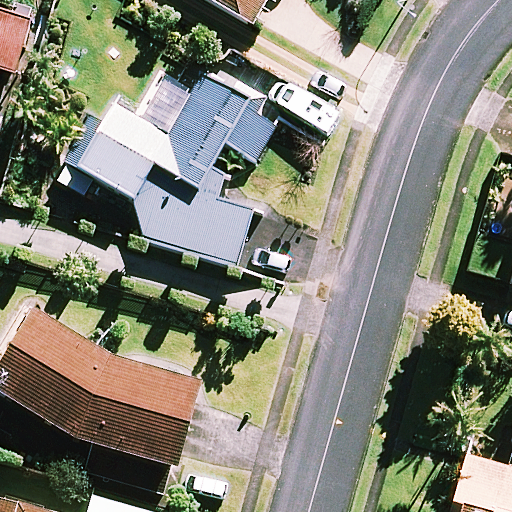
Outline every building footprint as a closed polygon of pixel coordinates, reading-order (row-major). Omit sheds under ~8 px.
[(210,0),(251,24),(264,0),(210,0)] [(30,21),(0,12),(0,68),(15,73),(30,21)] [(68,167),(134,197),(143,237),(231,276),(253,221),(255,216),(217,198),(226,177),(210,170),(221,147),(256,164),(280,113),(200,77),(173,136),(98,102),(68,167)] [(201,384),(120,357),(28,309),(0,362),(0,394),(90,441),(80,472),(162,499),(201,384)] [(511,511),(511,469),(462,456),(450,501),(458,503),(455,511),(511,511)] [(148,511),(93,494),(87,511),(53,511),(0,494),(0,511),(148,511)]
